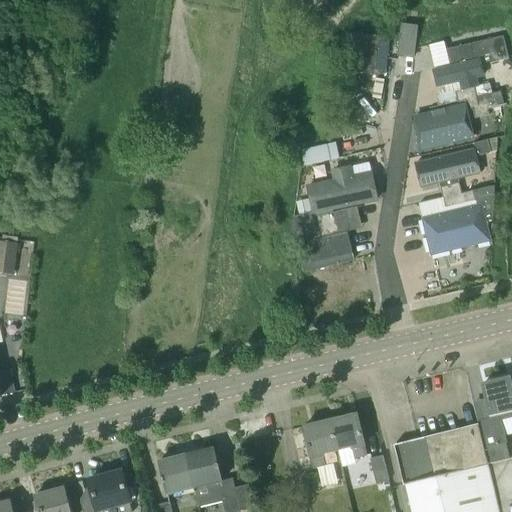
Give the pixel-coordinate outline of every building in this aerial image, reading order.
[(414,58),(418,25),(401,23),(397,56),(414,58)] [(392,37),(348,33),(343,71),(388,76),(392,37)] [(490,62),(509,58),(504,35),(446,49),(449,63),(488,54),(490,62)] [(477,68),(430,78),(433,93),(480,84),(477,68)] [(362,92),(364,74),(345,72),(343,90),(362,92)] [(477,98),(474,87),(456,91),(459,102),(477,98)] [(459,102),(462,113),(480,109),(477,98),(459,102)] [(457,110),(407,120),(413,150),(463,140),(457,110)] [(474,143),(477,155),(491,152),(488,139),(474,143)] [(339,140),(304,145),(307,162),(342,156),(339,140)] [(466,152),(408,164),(413,187),(471,174),(466,152)] [(364,166),(298,183),(306,212),(372,195),(364,166)] [(462,194),(460,183),(441,188),(444,199),(462,194)] [(444,199),(447,210),(465,206),(462,194),(444,199)] [(419,203),(422,216),(447,210),(444,199),(444,197),(419,203)] [(474,207),(415,222),(424,259),(484,244),(474,207)] [(339,212),(342,229),(364,225),(361,208),(339,212)] [(337,222),(335,210),(316,215),(319,226),(337,222)] [(319,226),(322,237),(340,233),(337,222),(319,226)] [(343,235),(293,247),(299,269),(348,257),(343,235)] [(0,272),(14,274),(18,243),(0,240),(0,272)] [(317,298),(335,294),(330,273),(312,277),(317,298)] [(0,398),(1,398),(1,396),(15,393),(9,370),(0,372),(0,398)] [(479,423),(480,426),(485,449),(506,444),(507,444),(501,419),(511,416),(511,384),(510,378),(484,384),(492,420),(479,423)] [(357,414),(331,421),(338,453),(355,449),(357,458),(367,456),(357,414)] [(338,453),(331,421),(305,427),(315,468),(326,465),(324,456),(338,453)] [(500,511),(489,465),(485,449),(480,426),(395,446),(405,485),(407,487),(412,511),(500,511)] [(506,444),(485,449),(489,465),(509,460),(506,444)] [(199,507),(223,501),(226,500),(222,482),(214,448),(187,455),(195,488),(199,507)] [(195,488),(187,455),(159,461),(167,495),(195,488)] [(383,456),(372,459),(378,482),(389,479),(383,456)] [(83,511),(131,511),(129,502),(130,502),(122,472),(89,481),(94,497),(80,501),(83,511)] [(226,500),(223,501),(225,511),(234,511),(241,510),(236,487),(234,479),(222,482),(226,500)] [(71,511),(64,488),(36,496),(40,511),(71,511)] [(0,511),(13,511),(10,502),(0,505),(0,511)] [(159,511),(172,511),(170,502),(157,505),(159,511)]
